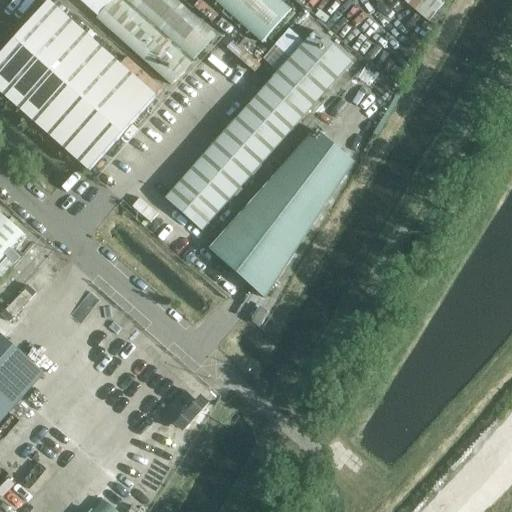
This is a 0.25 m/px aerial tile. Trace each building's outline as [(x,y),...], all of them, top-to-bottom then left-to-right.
[(176,0),(80,0),(99,17),(97,19),(172,85),(216,35),(176,0)] [(281,0),(214,0),(263,42),(293,10),(281,0)] [(445,0),(404,0),(428,20),(445,0)] [(48,2),(0,55),(0,92),(90,172),(156,97),(48,2)] [(315,31),(166,200),(202,231),(351,62),(315,31)] [(316,130),(210,251),(265,299),(354,163),(316,130)] [(165,233),(173,224),(143,198),(135,207),(165,233)] [(0,265),(26,235),(0,213),(0,265)] [(0,405),(21,379),(0,361),(0,405)] [(77,403),(88,374),(66,365),(50,406),(59,410),(64,398),(77,403)] [(117,511),(102,499),(90,511),(117,511)]
